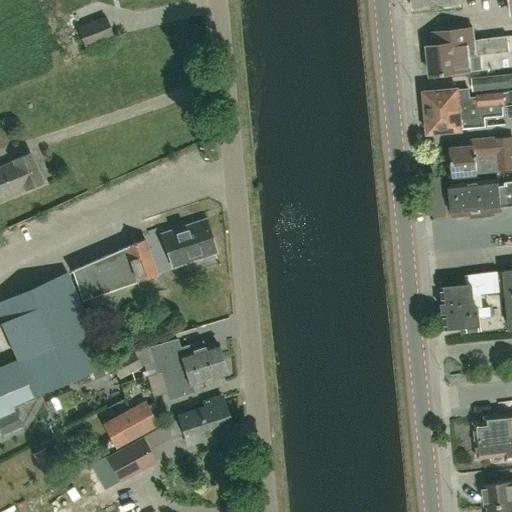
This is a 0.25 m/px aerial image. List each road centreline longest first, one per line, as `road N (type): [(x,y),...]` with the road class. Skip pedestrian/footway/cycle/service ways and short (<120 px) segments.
road 1 (residential): [(265,511),(217,0)]
road 2 (secondary): [(431,511),(383,0)]
road 3 (unknown): [(234,178),(120,214),(0,276)]
